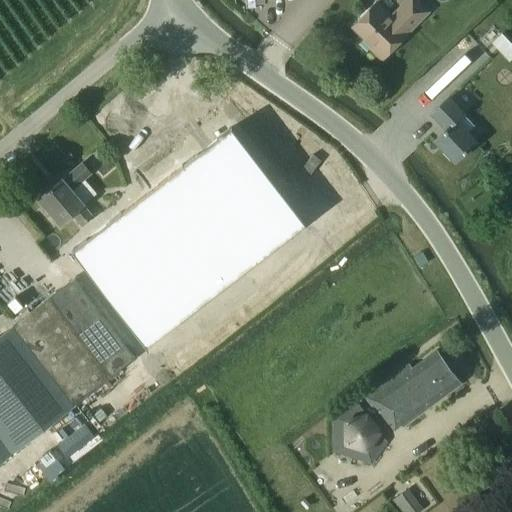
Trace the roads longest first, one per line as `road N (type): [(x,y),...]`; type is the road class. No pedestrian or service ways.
road 1 (unclassified): [(511,357),(443,238),(352,139),(213,39),(177,0)]
road 2 (unclassified): [(0,157),(150,28),(170,0)]
